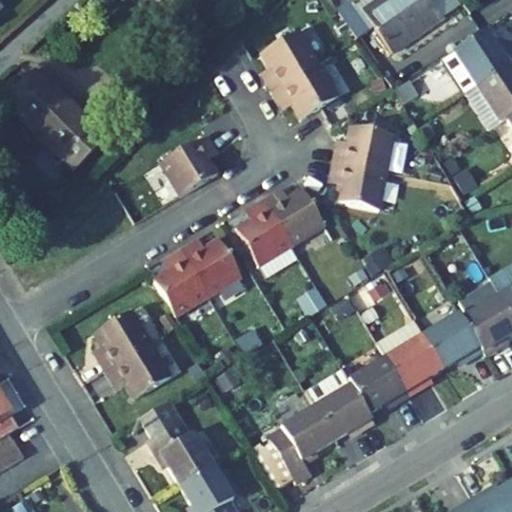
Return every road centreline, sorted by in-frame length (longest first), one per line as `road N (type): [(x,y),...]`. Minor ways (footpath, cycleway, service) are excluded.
road 1 (residential): [(224,59),(280,157),(8,326)]
road 2 (unknown): [(280,157),(340,116),(511,33)]
road 3 (residential): [(121,511),(8,326)]
road 4 (residential): [(336,511),(511,405)]
